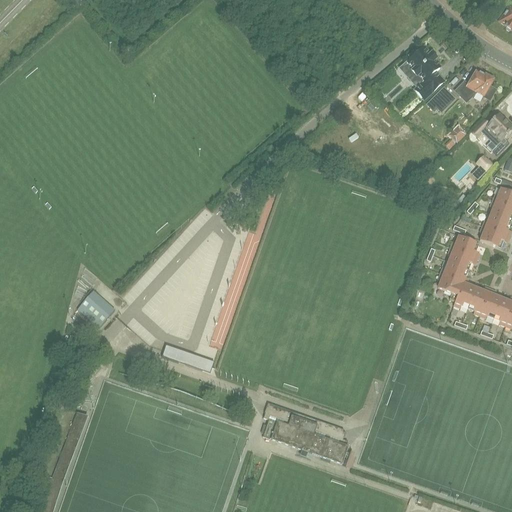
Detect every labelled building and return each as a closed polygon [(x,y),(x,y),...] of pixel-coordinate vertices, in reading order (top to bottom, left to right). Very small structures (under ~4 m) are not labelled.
[(509,34),(511,33),(511,34),(511,33),(511,10),(509,9),(498,24),(505,28),(504,29),(505,29),(505,32),(509,34)] [(411,61),(406,65),(412,70),(410,72),(417,80),(419,78),(423,83),(414,92),(423,102),(444,83),(435,74),(439,70),(433,63),(436,61),(431,55),(430,56),(423,49),(418,54),(416,52),(408,59),(411,61)] [(493,82),(492,81),(492,79),(488,77),(486,78),(485,77),(484,78),(475,74),(467,89),(462,86),(454,94),(457,97),(466,105),(476,95),(490,102),(496,92),(490,89),(493,82)] [(434,97),(429,103),(437,110),(441,114),(446,109),(434,97)] [(484,122),(472,134),(477,139),(482,135),(491,143),(496,148),(492,152),(493,153),(497,157),(509,145),(504,140),(511,132),(511,129),(498,116),(489,126),(484,122)] [(330,125),(310,144),(318,152),(309,164),(320,168),(331,154),(340,142),(334,137),(338,133),(330,125)] [(458,128),(448,137),(457,145),(466,136),(458,128)] [(410,151),(420,161),(421,161),(430,152),(443,161),(451,154),(422,134),(418,140),(413,137),(404,145),(410,151)] [(334,172),(345,176),(352,163),(352,162),(358,151),(352,147),(354,143),(345,135),(340,142),(331,154),(340,162),(334,172)] [(450,140),(443,146),(449,151),(455,145),(450,140)] [(352,162),(352,163),(363,169),(360,181),(371,185),(374,172),(377,157),(370,156),(372,148),(361,145),(358,151),(352,162)] [(406,156),(401,151),(395,158),(396,160),(400,175),(411,172),(422,183),(432,173),(421,161),(420,161),(410,151),(406,156)] [(374,172),(389,176),(393,193),(406,197),(400,175),(396,160),(389,162),(387,154),(377,157),(374,172)] [(480,168),(486,174),(487,174),(493,167),(484,158),(477,165),(480,168)] [(511,184),(503,181),(500,187),(509,190),(511,184)] [(33,188),(29,191),(34,196),(39,193),(33,188)] [(492,204),(511,211),(511,195),(501,191),(498,199),(495,197),(492,204)] [(47,204),(43,207),(48,213),(52,209),(47,204)] [(478,207),(474,204),(466,214),(469,216),(474,211),(478,207)] [(511,211),(492,204),(490,210),(493,211),(490,217),(511,226),(511,222),(511,211)] [(508,233),(511,226),(490,217),(487,224),(485,223),(482,229),(509,240),(511,234),(508,233)] [(466,233),(459,230),(454,228),(452,232),(464,237),(466,233)] [(507,245),(509,240),(482,229),(480,235),(482,236),(479,243),(493,249),(500,251),(503,244),(507,245)] [(450,251),(477,262),(480,256),(476,254),(479,246),(459,238),(456,246),(453,245),(450,251)] [(426,263),(430,264),(432,258),(435,252),(432,251),(431,251),(426,263)] [(475,267),(477,262),(450,251),(448,257),(450,258),(448,265),(469,273),(471,266),(475,267)] [(466,280),(469,273),(448,265),(445,271),(442,270),(440,276),(462,285),(464,282),(467,284),(468,281),(466,280)] [(455,304),(462,285),(440,276),(437,283),(440,284),(437,291),(451,297),(449,302),(455,304)] [(470,285),(467,284),(464,282),(462,285),(455,304),(453,309),(460,311),(461,309),(468,311),(476,291),(468,288),(470,285)] [(479,319),(490,292),(485,290),(483,293),(476,291),(468,311),(474,314),(473,317),(479,319)] [(493,322),(501,301),(494,298),(496,294),(490,292),(479,319),(485,322),(486,319),(493,322)] [(80,308),(102,327),(114,313),(93,293),(80,308)] [(505,330),(511,311),(511,300),(510,300),(509,304),(501,301),(493,322),(500,324),(499,327),(505,330)] [(462,326),(455,323),(454,328),(466,332),(467,328),(462,326)] [(481,333),(480,337),(492,341),(493,337),(488,335),(481,333)] [(161,359),(203,373),(199,358),(165,347),(164,352),(161,359)] [(305,460),(307,455),(342,467),(348,448),(345,447),(347,443),(343,441),(345,434),(343,434),(343,431),(267,405),(264,415),(265,415),(263,420),(268,422),(262,439),(301,452),(299,458),(305,460)] [(88,421),(76,416),(51,487),(42,511),(54,511),(62,490),(88,421)] [(15,481),(13,495),(21,496),(23,482),(15,481)] [(439,488),(437,493),(450,497),(451,492),(439,488)] [(471,499),(469,504),(481,508),(483,503),(471,499)]
